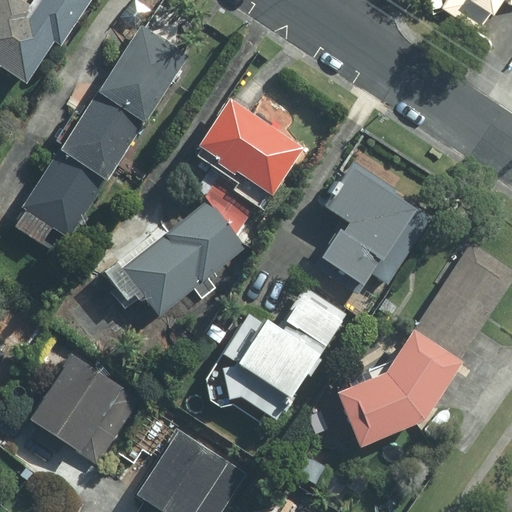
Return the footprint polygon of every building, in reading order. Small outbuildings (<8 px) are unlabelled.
[(0,77),(7,68),(31,84),(63,35),(35,16),(38,11),(20,0),(1,0),(0,3),(0,77)] [(511,0),(450,0),(444,10),(481,34),(494,17),(499,20),(510,4),(511,5),(511,0)] [(145,29),(104,94),(147,121),(189,56),(145,29)] [(66,155),(109,182),(147,121),(104,94),(66,155)] [(306,151),(235,104),(200,159),(223,173),(209,196),(213,201),(237,235),(258,202),(235,187),(242,175),(276,196),(306,151)] [(68,237),(73,240),(109,182),(66,155),(62,152),(26,209),(31,212),(20,229),(58,253),(68,237)] [(375,274),(390,283),(431,220),(354,168),(328,207),(357,226),(349,237),(345,235),(321,270),(361,296),(375,274)] [(163,317),(246,246),(237,235),(213,201),(163,244),(155,235),(118,267),(125,276),(110,288),(129,309),(145,295),(163,317)] [(511,284),(511,268),(474,244),(418,332),(463,361),(511,284)] [(245,401),(284,426),(350,327),(345,323),(349,316),(308,290),(279,334),(251,316),(226,354),(236,402),(245,401)] [(463,361),(420,334),(393,377),(345,398),(367,450),(430,423),(468,364),(463,361)] [(66,442),(105,469),(149,404),(78,357),(35,421),(38,423),(30,436),(58,454),(66,442)] [(222,511),(246,475),(183,435),(142,499),(147,502),(141,511),(222,511)] [(347,484),(327,468),(314,486),(334,502),(347,484)]
